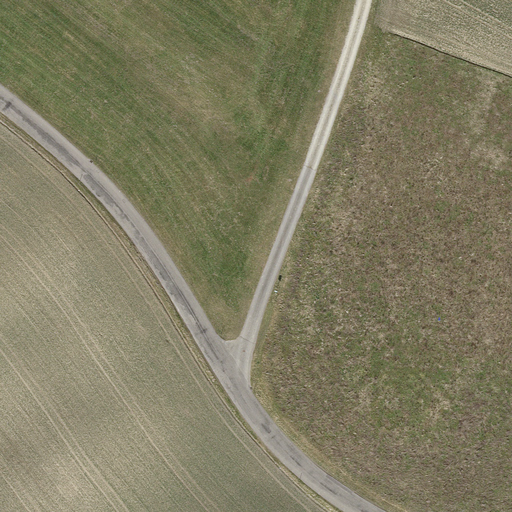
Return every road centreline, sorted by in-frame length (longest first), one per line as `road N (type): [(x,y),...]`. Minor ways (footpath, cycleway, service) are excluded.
road 1 (residential): [(0,104),(91,175),(151,247),(281,447),(363,511)]
road 2 (track): [(234,383),(366,0)]
